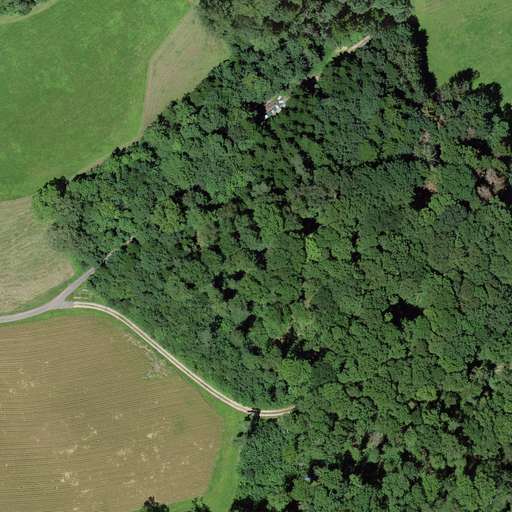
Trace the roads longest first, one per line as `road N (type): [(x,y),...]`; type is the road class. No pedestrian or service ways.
road 1 (track): [(511,365),(392,366),(297,408),(266,412),(238,406),(110,314),(52,304)]
road 2 (track): [(52,304),(395,19)]
